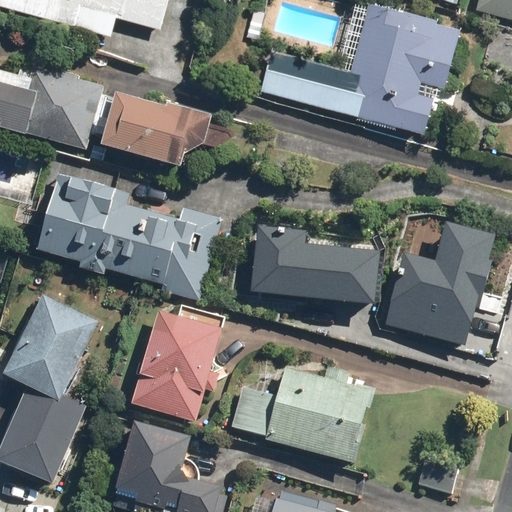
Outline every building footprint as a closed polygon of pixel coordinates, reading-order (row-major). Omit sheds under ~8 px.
[(0,0),(0,8),(113,40),(119,21),(161,33),(170,0),(0,0)] [(511,0),(484,0),(482,11),(511,19),(511,0)] [(463,34),(371,10),(354,74),(272,53),(261,94),(426,138),(435,102),(421,98),(425,86),(448,92),(463,34)] [(0,73),(0,122),(4,124),(1,132),(28,139),(29,135),(90,152),(107,90),(81,83),(83,77),(25,61),(20,79),(0,73)] [(119,96),(104,147),(184,171),(188,157),(207,147),(216,119),(171,106),(170,111),(119,96)] [(60,175),(38,252),(205,299),(227,223),(183,210),(181,219),(129,204),(131,195),(60,175)] [(493,264),(499,241),(449,228),(439,265),(407,256),(388,327),(470,348),(485,295),(491,297),(499,265),(493,264)] [(262,229),(255,296),(381,309),(386,256),(309,248),(310,234),(262,229)] [(96,405),(73,395),(105,323),(47,296),(10,377),(35,388),(2,461),(58,487),(96,405)] [(226,332),(162,313),(135,405),(199,424),(208,392),(217,395),(222,378),(213,375),(226,332)] [(268,443),(360,468),(379,394),(348,386),(351,375),(329,369),(326,380),(288,370),(280,398),(245,389),(234,430),(269,439),(268,443)] [(196,439),(138,424),(116,508),(130,511),(225,511),(230,498),(223,497),(225,490),(192,481),(187,472),(196,439)] [(339,511),(341,509),(285,493),(282,503),(279,502),(278,503),(259,498),(254,511),(339,511)]
